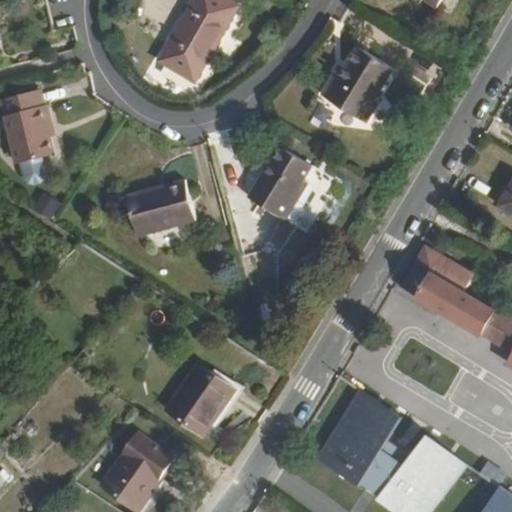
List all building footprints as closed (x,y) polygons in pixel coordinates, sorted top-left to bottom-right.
[(227,0),(179,0),(148,48),(184,71),(227,0)] [(451,0),(410,0),(440,18),(451,0)] [(395,74),(360,53),(341,84),(336,81),(323,102),(368,128),(382,108),(378,104),(395,74)] [(42,90),(3,99),(17,164),(21,163),(45,158),(57,155),(51,124),(55,122),(51,106),(46,107),(42,90)] [(268,199),(260,212),(287,228),(310,191),(305,187),(312,173),(280,154),(257,192),(268,199)] [(29,184),(35,185),(41,184),(46,180),(48,175),(45,158),(21,163),(25,180),(29,184)] [(205,227),(196,181),(193,187),(191,181),(132,194),(140,240),(163,237),(205,227)] [(511,185),(501,204),(511,210),(511,185)] [(249,206),(260,212),(268,199),(257,192),(249,206)] [(38,213),(54,216),(57,199),(42,196),(38,213)] [(476,282),(427,253),(402,294),(480,341),(494,317),(466,300),(476,282)] [(497,319),(494,317),(480,341),(483,343),(490,346),(511,358),(511,368),(510,372),(511,373),(511,320),(508,327),(496,320),(497,319)] [(243,394),(206,368),(172,412),(210,439),(243,394)] [(392,419),(364,400),(316,467),(358,495),(362,491),(386,511),(436,511),(466,471),(439,452),(435,458),(427,461),(419,461),(414,458),(407,466),(388,452),(394,444),(390,440),(387,434),(386,428),(392,419)] [(406,429),(392,419),(386,428),(387,434),(390,440),(394,444),(406,429)] [(183,456),(145,430),(105,487),(138,510),(163,478),(165,479),(183,456)] [(435,458),(439,452),(425,443),(414,458),(419,461),(427,461),(435,458)] [(490,472),(482,483),(497,493),(504,482),(490,472)] [(0,491),(8,484),(0,474),(0,491)] [(511,511),(511,504),(500,496),(488,511),(511,511)]
